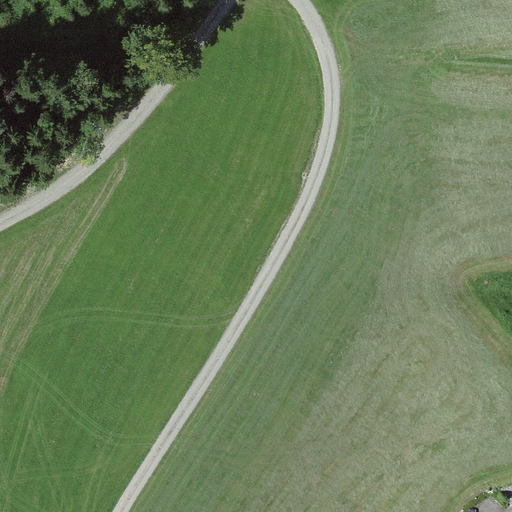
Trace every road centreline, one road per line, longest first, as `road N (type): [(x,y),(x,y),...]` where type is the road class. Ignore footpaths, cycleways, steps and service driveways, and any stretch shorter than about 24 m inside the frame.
road 1 (track): [(287,0),(333,67),(327,154),(287,251),(124,511)]
road 2 (track): [(0,221),(107,149),(222,0)]
